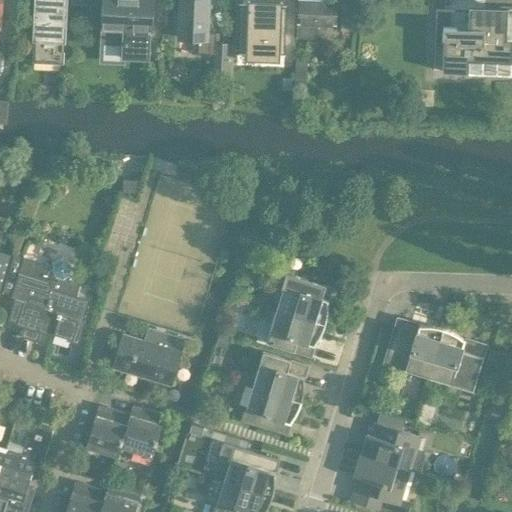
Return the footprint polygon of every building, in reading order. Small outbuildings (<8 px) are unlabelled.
[(36,0),(33,62),(62,63),(65,0),(36,0)] [(153,0),(103,0),(102,28),(124,29),(123,57),(148,58),(149,30),(152,30),(153,0)] [(179,25),(179,38),(178,53),(215,55),(216,32),(207,32),(208,0),(180,0),(180,14),(177,14),(176,25),(179,25)] [(238,4),(237,52),(246,52),(245,60),(279,61),(280,54),(284,54),(286,6),(282,6),(282,1),(250,0),(247,0),(247,5),(238,4)] [(336,24),(337,1),(305,0),(298,0),(297,37),(321,38),(322,28),(326,28),(327,24),(336,24)] [(356,27),(354,0),(352,0),(342,1),(343,28),(356,27)] [(511,62),(511,54),(511,38),(506,38),(508,10),(469,8),(468,27),(443,26),(442,38),(444,38),(442,71),(468,73),(469,60),(511,62)] [(19,21),(18,34),(28,34),(28,22),(19,21)] [(216,48),(215,61),(229,61),(229,49),(216,48)] [(305,87),(306,62),(296,61),(295,86),(305,87)] [(15,65),(2,63),(0,74),(0,78),(12,81),(15,65)] [(281,77),(280,91),(290,91),(290,77),(281,77)] [(121,194),(136,199),(139,191),(123,186),(121,194)] [(0,289),(3,290),(14,255),(0,251),(0,289)] [(90,299),(76,294),(80,282),(68,278),(72,267),(68,260),(61,258),(54,262),(53,265),(23,256),(14,253),(14,255),(3,290),(2,291),(12,294),(10,298),(14,299),(8,319),(24,324),(20,336),(37,341),(42,325),(46,327),(45,331),(77,341),(90,299)] [(287,274),(276,308),(325,323),(326,320),(326,318),(327,316),(327,313),(328,308),(328,306),(327,301),(332,288),(287,274)] [(325,323),(276,308),(266,342),(311,356),(315,342),(318,338),(320,334),(321,332),(323,327),(324,325),(325,323)] [(384,362),(428,376),(443,327),(438,326),(433,325),(429,325),(426,325),(421,325),(397,317),(384,362)] [(450,330),(445,328),(443,327),(428,376),(472,389),(486,344),(462,337),(458,334),(454,332),(450,330)] [(170,384),(184,338),(152,328),(148,342),(123,334),(113,366),(170,384)] [(490,348),(486,362),(498,366),(502,352),(490,348)] [(263,351),(252,386),(301,400),(303,389),(304,378),(308,365),(263,351)] [(301,400),(252,386),(242,420),(287,433),(291,420),(294,416),(296,412),(298,410),(300,405),(301,400)] [(96,413),(86,446),(118,456),(121,447),(120,446),(130,414),(106,406),(103,416),(96,413)] [(165,414),(140,406),(137,416),(130,414),(120,446),(121,447),(152,456),(165,414)] [(16,414),(6,447),(0,465),(0,472),(29,481),(31,476),(38,479),(54,425),(16,414)] [(375,423),(372,435),(367,434),(361,454),(408,469),(408,468),(420,472),(425,453),(414,450),(418,436),(375,423)] [(275,473),(279,460),(234,446),(222,442),(216,459),(229,463),(223,480),(272,495),(273,493),(273,490),(274,488),(275,483),(275,478),(275,476),(275,473)] [(408,469),(361,454),(356,468),(354,475),(359,476),(355,488),(374,494),(370,506),(391,511),(407,511),(411,502),(399,498),(408,469)] [(29,481),(0,472),(0,498),(6,500),(2,511),(27,511),(35,488),(28,486),(29,481)] [(272,495),(223,480),(213,511),(263,511),(265,511),(266,509),(268,504),(271,500),(272,495)] [(72,490),(65,511),(100,511),(107,490),(83,483),(80,492),(72,490)] [(114,492),(107,490),(100,511),(134,511),(142,490),(117,483),(114,492)]
